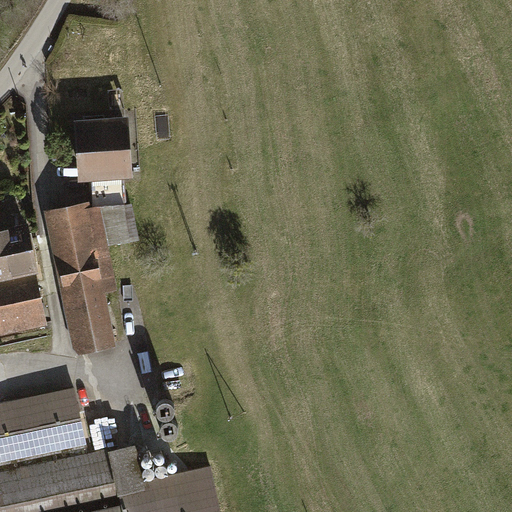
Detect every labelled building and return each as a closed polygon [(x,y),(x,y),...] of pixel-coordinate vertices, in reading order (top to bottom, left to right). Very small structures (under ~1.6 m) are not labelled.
[(130,174),(125,114),(73,119),(78,178),(130,174)] [(91,210),(89,199),(44,208),(73,351),(115,343),(104,291),(117,288),(108,245),(138,239),(131,202),(91,210)] [(0,334),(47,325),(25,221),(0,226),(0,334)] [(0,467),(87,448),(74,388),(0,404),(0,467)] [(136,444),(0,473),(0,511),(51,511),(120,498),(122,508),(101,511),(219,511),(210,468),(144,482),(136,444)]
